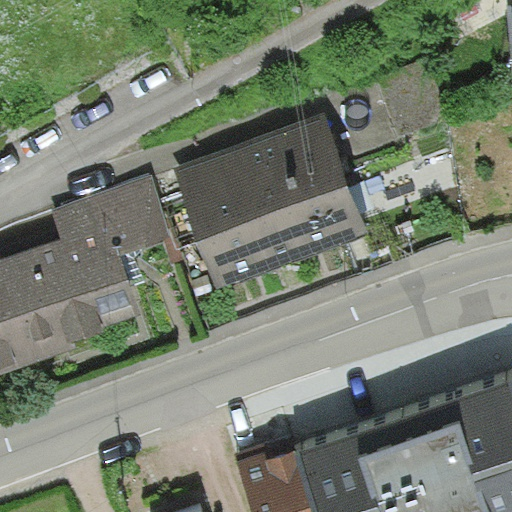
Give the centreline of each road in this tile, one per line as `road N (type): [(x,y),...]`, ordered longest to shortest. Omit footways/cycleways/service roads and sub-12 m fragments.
road 1 (primary): [(449,302),(0,457)]
road 2 (residential): [(0,195),(360,0)]
